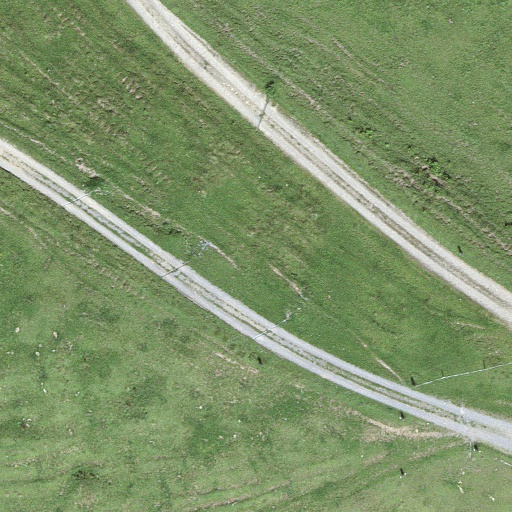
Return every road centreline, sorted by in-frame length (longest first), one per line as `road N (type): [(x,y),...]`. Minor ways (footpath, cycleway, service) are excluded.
road 1 (track): [(0,154),(333,368),(436,415),(511,438)]
road 2 (track): [(142,0),(413,243),(511,311)]
